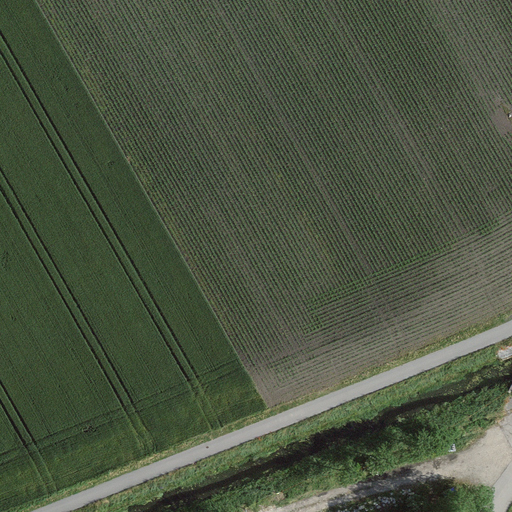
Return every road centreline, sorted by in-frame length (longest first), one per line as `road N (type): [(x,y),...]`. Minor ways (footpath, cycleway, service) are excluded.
road 1 (track): [(52,511),(511,327)]
road 2 (track): [(511,469),(432,469),(286,511)]
